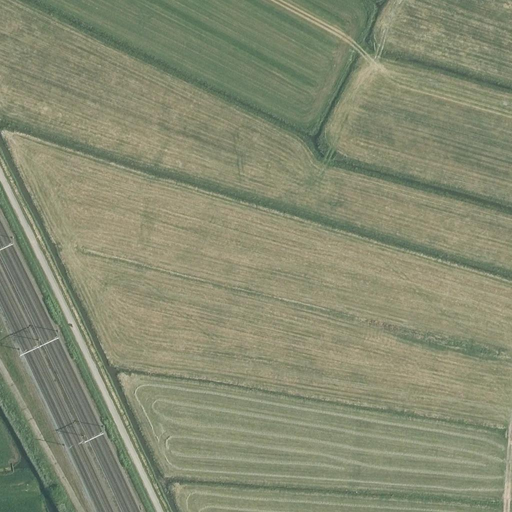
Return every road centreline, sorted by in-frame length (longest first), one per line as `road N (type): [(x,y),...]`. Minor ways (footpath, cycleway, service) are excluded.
road 1 (track): [(7,0),(296,139),(322,172),(511,221)]
road 2 (track): [(322,172),(377,70),(436,108)]
road 3 (track): [(511,183),(342,135)]
road 4 (track): [(0,365),(81,511)]
road 5 (track): [(377,70),(347,38),(281,0)]
